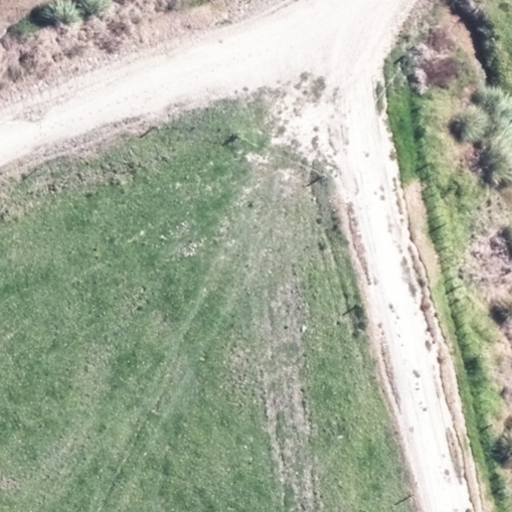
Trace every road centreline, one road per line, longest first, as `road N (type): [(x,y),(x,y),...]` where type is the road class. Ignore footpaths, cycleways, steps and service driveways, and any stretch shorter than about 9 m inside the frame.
road 1 (track): [(368,0),(334,36),(449,511)]
road 2 (track): [(334,36),(0,151)]
